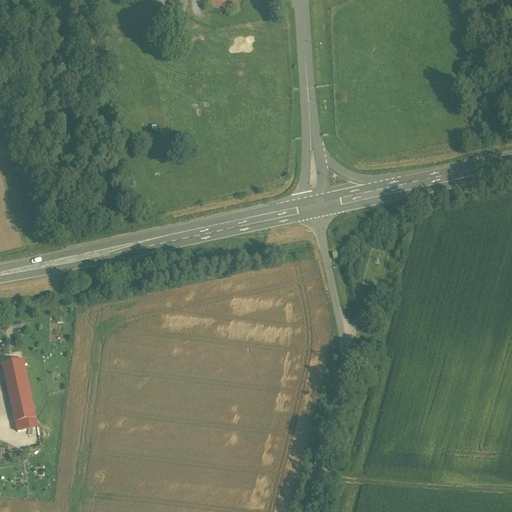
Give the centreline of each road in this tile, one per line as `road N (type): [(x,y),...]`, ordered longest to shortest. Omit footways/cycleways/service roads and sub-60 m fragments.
road 1 (secondary): [(0,274),(312,207)]
road 2 (unclassified): [(313,511),(347,342),(312,207)]
road 3 (secondary): [(312,207),(511,164)]
